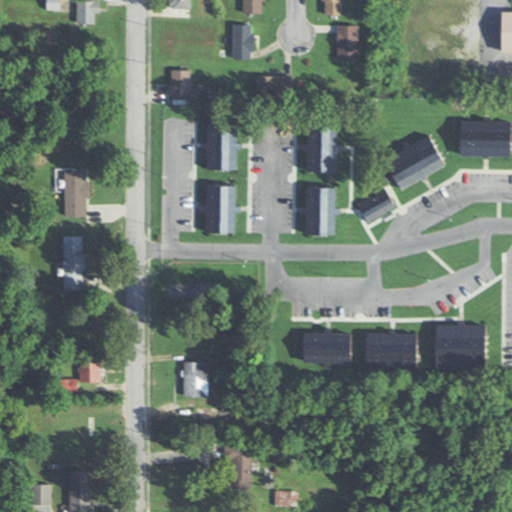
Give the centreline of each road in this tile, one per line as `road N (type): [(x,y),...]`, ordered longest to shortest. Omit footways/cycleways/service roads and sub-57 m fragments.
road 1 (residential): [(140,511),(143,0)]
road 2 (residential): [(144,253),(376,252),(511,227)]
